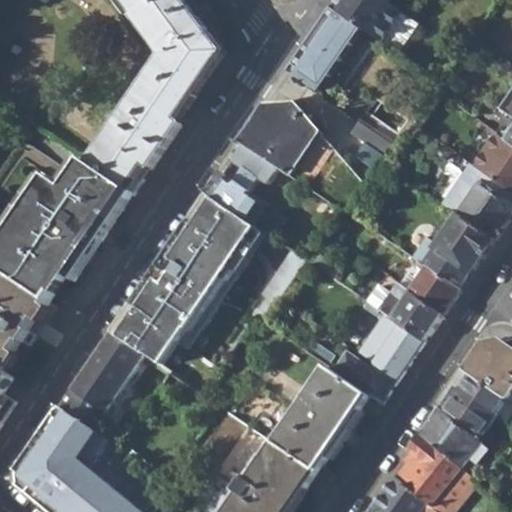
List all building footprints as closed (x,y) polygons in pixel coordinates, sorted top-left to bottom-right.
[(99,168),(134,193),(177,131),(170,126),(221,53),(182,0),(126,0),(135,13),(137,13),(165,51),(91,163),(99,168)] [(383,0),(338,0),(332,9),(362,29),(374,37),(394,8),(388,4),(383,0)] [(413,11),(393,0),(391,0),(388,4),(394,8),(408,17),(413,11)] [(511,0),(478,48),(511,68),(511,0)] [(332,9),(316,33),(346,53),(362,29),(332,9)] [(322,88),(334,71),(346,53),(316,33),(293,67),(298,71),(294,77),(318,94),(322,88)] [(503,133),(501,138),(511,145),(511,104),(509,103),(500,116),(510,123),(511,124),(511,137),(511,139),(503,133)] [(265,160),(350,218),(369,192),(297,107),(265,107),(240,143),(265,160)] [(390,143),(358,122),(349,135),(380,157),(390,143)] [(511,124),(510,123),(503,133),(511,139),(511,137),(511,124)] [(488,175),(511,191),(511,145),(501,138),(495,135),(473,166),(488,175)] [(254,178),(265,160),(240,143),(228,161),(254,178)] [(4,241),(0,247),(0,266),(50,301),(67,275),(75,280),(134,193),(99,168),(91,163),(88,160),(68,187),(52,176),(41,190),(46,194),(41,201),(37,197),(9,234),(14,238),(9,245),(4,241)] [(460,216),(497,243),(511,220),(511,191),(488,175),(473,166),(466,162),(438,202),(460,216)] [(267,234),(283,246),(288,238),(267,223),(274,212),(219,174),(206,193),(261,230),(267,234)] [(283,246),(206,193),(109,334),(137,352),(146,358),(218,403),(311,265),(283,246)] [(429,269),(463,291),(497,243),(460,216),(439,246),(427,238),(413,258),(425,266),(429,269)] [(338,270),(322,259),(315,267),(332,279),(338,270)] [(0,369),(1,370),(50,301),(0,266),(0,369)] [(421,281),(413,291),(411,295),(445,318),(463,291),(429,269),(421,281)] [(413,291),(421,281),(410,273),(403,284),(413,291)] [(385,315),(427,344),(445,318),(411,295),(413,291),(403,284),(400,282),(390,296),(378,288),(367,303),(385,315)] [(357,354),(400,383),(427,344),(385,315),(357,354)] [(106,417),(146,358),(137,352),(109,334),(59,408),(81,423),(95,432),(106,417)] [(281,446),(321,473),(373,397),(338,373),(332,369),(286,338),(232,416),(279,448),(281,446)] [(466,375),(506,402),(511,392),(511,349),(511,348),(501,341),(486,345),(466,375)] [(373,397),(385,405),(400,383),(357,354),(353,352),(338,373),(373,397)] [(0,425),(15,404),(1,396),(13,378),(1,370),(0,369),(0,425)] [(441,411),(479,441),(506,402),(466,375),(441,411)] [(466,470),(473,475),(491,451),(479,441),(441,411),(423,436),(466,470)] [(293,511),(320,475),(279,448),(279,450),(231,418),(171,505),(180,511),(293,511)] [(396,477),(429,503),(438,511),(440,511),(464,511),(480,489),(474,484),(478,479),(473,475),(466,470),(423,436),(396,477)] [(396,477),(371,511),(424,511),(429,503),(396,477)] [(79,511),(122,511),(119,509),(112,509),(93,492),(85,503),(79,511)] [(424,511),(437,511),(438,511),(429,503),(424,511)]
